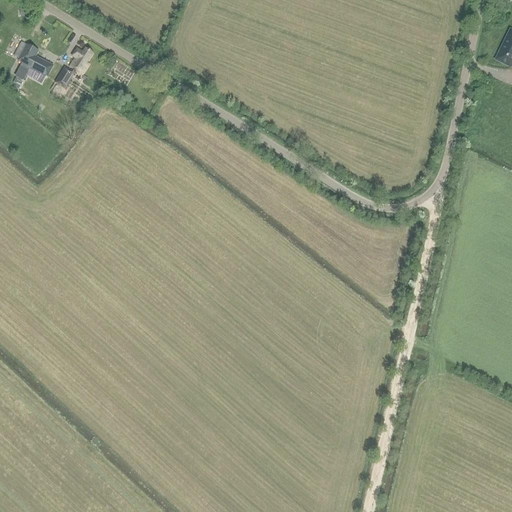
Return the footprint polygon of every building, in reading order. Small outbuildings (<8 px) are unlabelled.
[(511,32),(510,32),(497,60),(511,67),(511,65),(511,32)] [(30,68),(38,52),(27,45),(18,61),(30,68)] [(65,69),(56,84),(66,90),(76,72),(83,76),(89,65),(87,63),(92,54),(85,49),(83,53),(76,49),(72,57),(75,59),(70,68),(73,70),(72,72),(65,69)] [(55,66),(38,57),(32,70),(48,79),(55,66)] [(23,81),(28,71),(21,67),(16,77),(23,81)]
